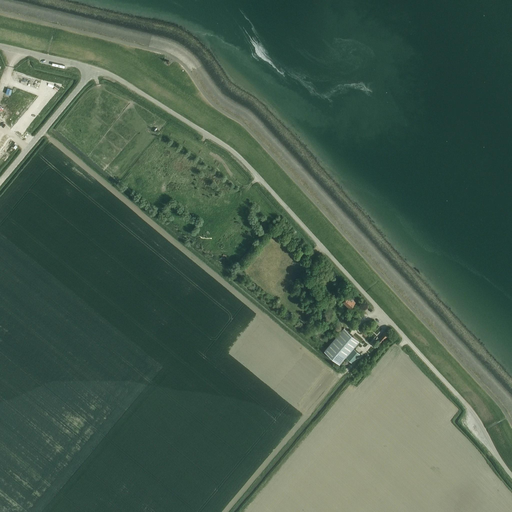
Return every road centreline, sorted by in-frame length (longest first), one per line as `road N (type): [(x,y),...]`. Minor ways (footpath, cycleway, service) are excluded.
road 1 (unclassified): [(511,476),(468,408),(233,151),(92,70)]
road 2 (unclassified): [(0,181),(92,70)]
